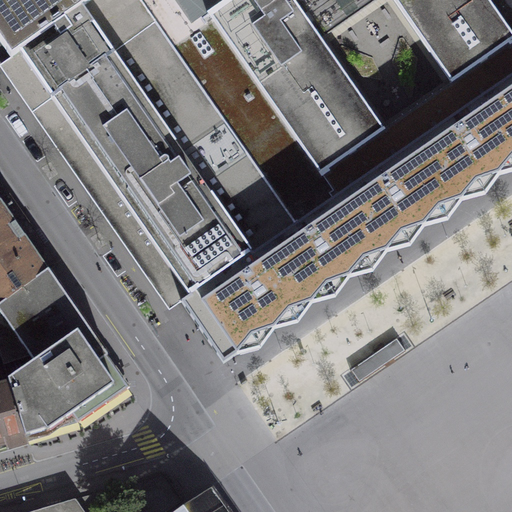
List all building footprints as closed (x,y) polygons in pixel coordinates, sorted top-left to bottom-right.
[(0,0),(0,38),(12,57),(181,302),(333,197),(329,192),(333,189),(322,172),(385,129),(325,42),(387,0),(394,0),(453,82),(511,41),(511,33),(489,0),(0,0)] [(511,41),(453,82),(385,129),(322,172),(333,189),(329,192),(333,197),(511,74),(511,41)] [(511,74),(333,197),(181,302),(220,359),(223,364),(238,354),(260,348),(274,328),(298,323),(312,303),(336,297),(349,278),(372,271),(387,252),(410,246),(423,226),(447,220),(461,198),(484,194),(499,174),(511,171),(511,74)] [(0,305),(47,271),(0,201),(0,305)] [(122,379),(47,271),(0,305),(0,353),(3,364),(30,356),(34,362),(8,380),(25,436),(46,430),(71,412),(78,420),(119,392),(126,387),(122,379)] [(405,350),(397,339),(351,370),(359,381),(405,350)] [(3,364),(0,353),(0,443),(25,436),(8,380),(3,364)] [(231,511),(213,486),(176,511),(83,511),(74,499),(30,511),(231,511)]
